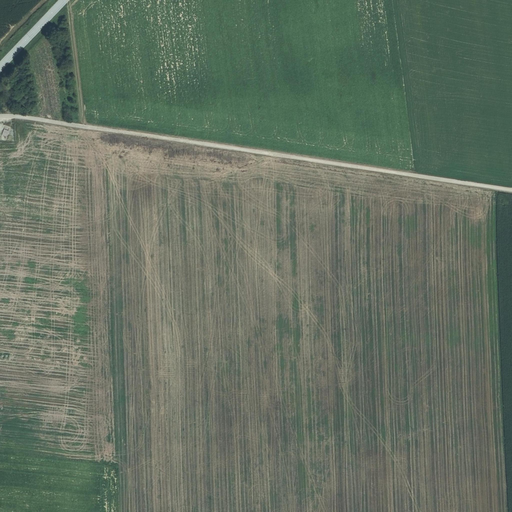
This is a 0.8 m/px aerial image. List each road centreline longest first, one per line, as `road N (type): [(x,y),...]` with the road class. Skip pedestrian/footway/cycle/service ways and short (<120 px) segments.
road 1 (track): [(0,116),(511,190)]
road 2 (track): [(83,127),(69,0)]
